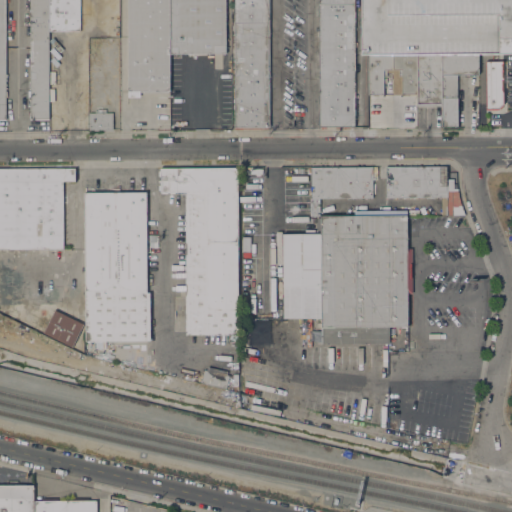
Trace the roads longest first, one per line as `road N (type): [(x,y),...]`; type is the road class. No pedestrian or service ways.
road 1 (residential): [(511,148),(0,151)]
road 2 (track): [(493,446),(470,453),(446,448),(88,365),(0,333)]
road 3 (residential): [(476,148),(476,185),(511,292),(493,446)]
road 4 (tertiary): [(271,511),(0,447)]
